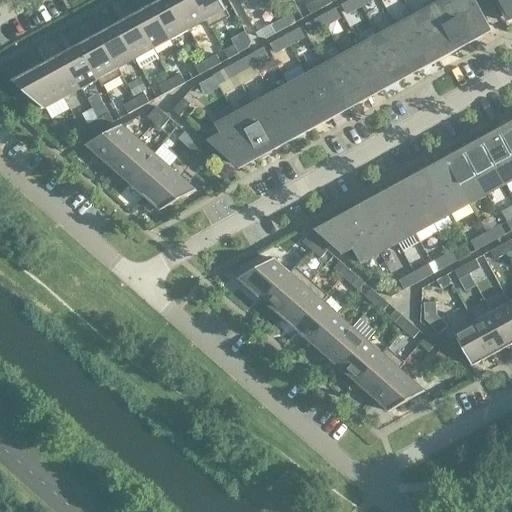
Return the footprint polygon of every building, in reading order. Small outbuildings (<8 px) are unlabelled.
[(189,30),(172,0),(162,0),(161,1),(162,3),(158,5),(157,3),(153,6),(172,40),(189,30)] [(207,21),(196,0),(172,0),(189,30),(207,21)] [(220,0),(196,0),(207,21),(211,28),(230,17),(220,0)] [(321,9),(316,0),(306,6),(311,15),(321,9)] [(329,0),(316,0),(321,9),(332,3),(329,0)] [(361,7),(357,0),(352,0),(344,4),(349,14),(361,7)] [(471,36),(450,0),(445,0),(432,8),(456,52),(456,51),(453,46),(471,36)] [(474,0),(450,0),(471,36),(489,26),(474,0)] [(511,13),(511,0),(496,0),(506,17),(511,13)] [(172,40),(153,6),(143,11),(144,13),(140,15),(139,13),(135,15),(154,50),(172,40)] [(456,52),(432,8),(414,17),(438,62),(456,52)] [(338,19),(333,10),(321,17),(326,26),(338,19)] [(291,14),(280,19),(285,28),(296,23),(291,14)] [(154,50),(135,15),(125,20),(127,23),(122,25),(121,23),(117,25),(136,60),(154,50)] [(326,26),(321,17),(308,24),(313,33),(326,26)] [(438,62),(414,17),(396,27),(420,71),(438,62)] [(285,28),(280,19),(270,25),(275,34),(285,28)] [(136,60),(117,25),(107,30),(109,32),(104,35),(103,33),(99,35),(118,69),(136,60)] [(420,71),(396,27),(378,37),(399,76),(416,66),(419,72),(420,71)] [(302,39),(297,30),(285,37),(290,46),(302,39)] [(122,77),(118,69),(99,35),(90,40),(91,42),(86,45),(85,42),(81,45),(100,79),(104,86),(122,77)] [(290,46),(285,37),(272,44),(277,53),(290,46)] [(399,76),(378,37),(360,47),(381,85),(399,76)] [(100,79),(81,45),(72,50),(73,52),(69,54),(67,52),(63,54),(82,89),(100,79)] [(224,51),(228,60),(239,54),(234,45),(224,51)] [(381,85),(360,47),(342,57),(366,101),(367,100),(364,95),(381,85)] [(267,59),(262,50),(249,56),(254,66),(267,59)] [(82,89),(63,54),(54,60),(55,62),(51,64),(49,62),(45,64),(64,99),(82,89)] [(216,55),(206,60),(211,69),(221,64),(216,55)] [(254,66),(249,56),(237,63),(242,72),(254,66)] [(366,101),(342,57),(324,66),(348,111),(366,101)] [(211,69),(206,60),(195,66),(200,75),(211,69)] [(64,99),(45,64),(41,67),(42,69),(38,71),(37,69),(13,82),(45,110),(64,99)] [(348,111),(324,66),(306,76),(331,120),(348,111)] [(231,78),(226,69),(213,76),(218,85),(231,78)] [(180,74),(170,80),(175,89),(185,83),(180,74)] [(331,120),(306,76),(288,86),(313,130),(331,120)] [(143,91),(137,79),(127,85),(133,97),(143,91)] [(175,89),(170,80),(159,86),(164,95),(175,89)] [(313,130),(288,86),(271,96),(295,140),(313,130)] [(145,94),(134,100),(139,109),(149,103),(145,94)] [(295,140),(271,96),(253,105),(277,150),(295,140)] [(191,105),(184,98),(173,110),(180,117),(191,105)] [(139,109),(134,100),(124,105),(128,114),(139,109)] [(92,108),(98,119),(109,113),(103,103),(92,108)] [(277,150),(253,105),(235,115),(256,154),(273,144),(276,150),(277,150)] [(157,107),(156,107),(148,117),(154,123),(163,113),(157,107)] [(109,113),(98,119),(103,128),(114,122),(109,113)] [(170,119),(163,113),(154,123),(161,129),(170,119)] [(256,154),(235,115),(216,125),(222,136),(210,143),(235,165),(256,154)] [(103,128),(98,119),(88,125),(93,134),(103,128)] [(511,123),(499,131),(511,154),(511,123)] [(139,140),(123,126),(86,146),(106,164),(108,162),(111,165),(110,167),(113,170),(139,140)] [(511,181),(511,154),(499,131),(481,140),(505,185),(511,181)] [(194,140),(185,132),(179,140),(187,148),(194,140)] [(155,154),(139,140),(113,170),(121,177),(123,175),(127,178),(125,180),(129,183),(155,154)] [(203,148),(194,140),(187,148),(196,155),(203,148)] [(505,185),(481,140),(463,150),(487,195),(505,185)] [(487,195),(463,150),(463,151),(466,156),(448,166),(470,204),(487,195)] [(170,167),(155,154),(129,183),(137,190),(138,189),(142,192),(140,194),(144,197),(170,167)] [(470,204),(448,166),(431,175),(452,214),(470,204)] [(197,191),(170,167),(144,197),(148,200),(149,198),(153,201),(151,203),(160,211),(197,191)] [(452,214),(431,175),(413,185),(434,224),(452,214)] [(434,224),(413,185),(395,195),(416,234),(434,224)] [(416,234),(395,195),(377,205),(374,199),(398,243),(416,234)] [(398,243),(374,199),(356,209),(380,253),(398,243)] [(380,253),(356,209),(355,209),(358,215),(321,235),(342,254),(353,248),(361,263),(380,253)] [(482,226),(486,233),(497,227),(493,220),(482,226)] [(498,227),(486,234),(491,243),(503,236),(498,227)] [(491,243),(486,234),(473,241),(478,250),(491,243)] [(319,243),(310,235),(303,243),(312,251),(319,243)] [(511,251),(511,240),(501,246),(506,255),(511,251)] [(328,251),(319,243),(312,251),(321,258),(328,251)] [(462,246),(450,253),(455,262),(467,256),(462,246)] [(506,255),(501,246),(491,251),(496,260),(506,255)] [(455,262),(450,253),(437,260),(442,269),(455,262)] [(292,274),(275,259),(238,279),(258,297),(260,295),(264,298),(262,300),(266,304),(292,274)] [(481,269),(476,260),(465,265),(470,274),(481,269)] [(350,270),(341,262),(334,270),(343,277),(350,270)] [(470,274),(465,265),(455,271),(460,280),(470,274)] [(427,266),(414,273),(419,282),(432,275),(427,266)] [(292,273),(292,274),(266,304),(274,311),(275,309),(279,312),(277,314),(281,317),(312,281),(297,268),(292,273)] [(359,278),(350,270),(343,277),(352,285),(359,278)] [(419,282),(414,273),(402,280),(407,289),(419,282)] [(453,284),(448,275),(437,281),(442,290),(453,284)] [(389,278),(377,284),(392,297),(398,294),(389,278)] [(328,295),(312,281),(281,317),(289,324),(291,322),(294,325),(293,327),(296,330),(322,301),(328,295)] [(380,297),(371,289),(365,296),(374,304),(380,297)] [(389,304),(380,297),(374,304),(383,312),(389,304)] [(338,314),(322,301),(296,330),(304,337),(306,336),(310,339),(308,341),(312,344),(338,314)] [(436,303),(424,303),(425,318),(437,317),(436,303)] [(511,307),(510,304),(492,314),(510,346),(511,344),(511,307)] [(353,328),(338,314),(312,344),(320,351),(321,349),(325,352),(323,354),(327,357),(353,328)] [(510,346),(492,314),(474,323),(492,356),(501,351),(500,350),(505,347),(505,348),(510,346)] [(411,324),(402,316),(395,323),(404,331),(411,324)] [(492,356),(474,323),(455,334),(473,366),(483,361),(483,359),(487,357),(487,358),(492,356)] [(420,331),(411,324),(404,331),(413,339),(420,331)] [(368,341),(353,328),(327,357),(335,364),(337,362),(340,366),(339,368),(342,371),(368,341)] [(436,345),(426,337),(420,345),(429,353),(436,345)] [(384,355),(368,341),(342,371),(350,378),(352,376),(356,379),(354,381),(358,384),(384,355)] [(384,354),(384,355),(358,384),(366,391),(367,389),(371,393),(369,395),(373,398),(399,368),(404,362),(389,349),(384,354)] [(441,350),(434,360),(442,366),(449,357),(441,350)] [(426,392),(399,368),(373,398),(377,401),(378,399),(382,402),(380,404),(389,412),(426,392)]
